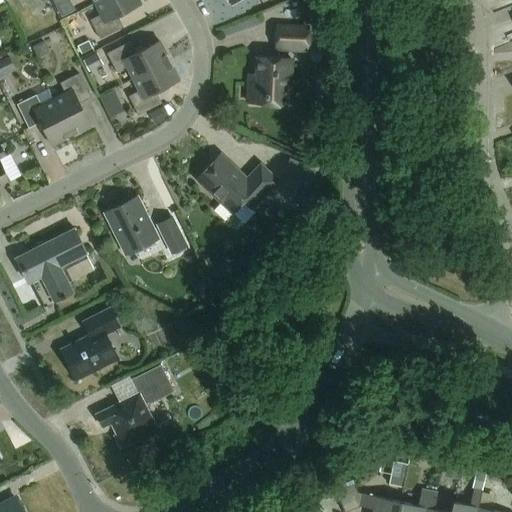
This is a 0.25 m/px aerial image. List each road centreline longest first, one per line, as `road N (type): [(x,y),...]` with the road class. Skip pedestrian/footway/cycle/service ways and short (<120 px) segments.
road 1 (residential): [(0,217),(170,132),(192,101),(198,68),(197,35),(177,0)]
road 2 (residential): [(170,511),(256,465),(302,424),(371,281)]
road 3 (tertiary): [(371,281),(359,256),(366,60),(360,0)]
road 4 (residential): [(511,257),(479,171),(470,0)]
road 5 (residential): [(94,511),(60,451),(0,382)]
road 6 (tertiary): [(491,328),(371,281)]
